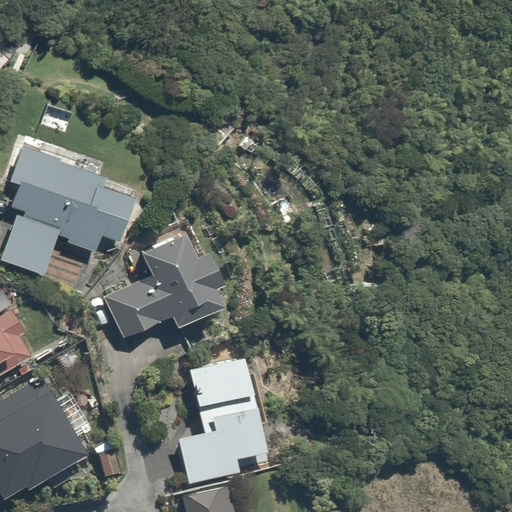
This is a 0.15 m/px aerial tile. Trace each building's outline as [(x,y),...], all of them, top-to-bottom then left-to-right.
[(61,237),(85,248),(94,249),(102,232),(113,237),(117,229),(136,187),(26,137),(7,179),(14,182),(4,204),(14,208),(8,221),(0,255),(0,259),(8,263),(41,272),(56,233),(63,234),(61,237)] [(137,246),(148,268),(97,293),(118,336),(140,325),(142,328),(159,320),(158,317),(170,312),(174,319),(219,296),(212,281),(222,276),(206,243),(195,248),(183,223),(137,246)] [(0,369),(33,346),(6,306),(0,310),(0,369)] [(179,359),(199,428),(172,436),(185,481),(268,456),(255,415),(266,412),(253,366),(247,368),(239,342),(179,359)] [(0,398),(0,491),(3,497),(84,450),(42,375),(0,398)] [(114,434),(92,441),(101,471),(123,465),(114,434)] [(221,474),(197,481),(204,503),(227,496),(221,474)] [(240,511),(239,501),(184,511),(183,511),(240,511)]
